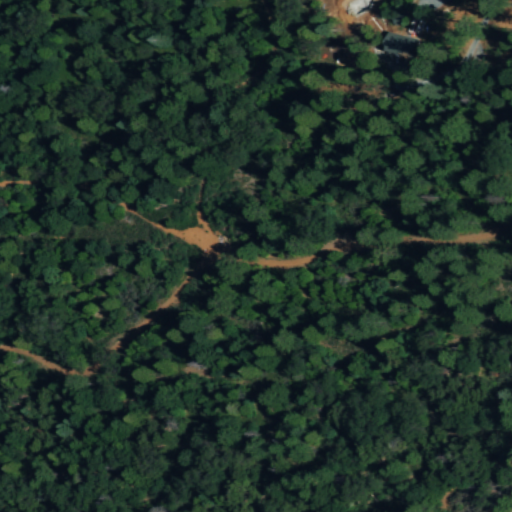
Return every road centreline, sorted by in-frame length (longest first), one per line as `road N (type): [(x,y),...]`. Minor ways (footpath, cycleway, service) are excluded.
road 1 (track): [(0,342),(66,367),(91,367),(139,317),(187,283),(201,244),(195,200),(206,112),(265,56),(260,0)]
road 2 (track): [(511,221),(470,235),(400,237),(277,264),(201,244),(57,179),(0,181)]
